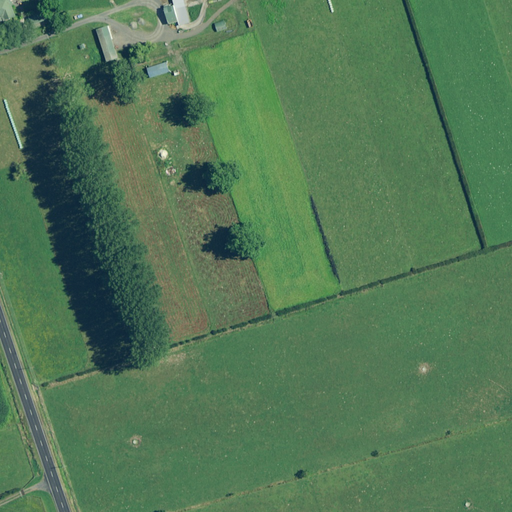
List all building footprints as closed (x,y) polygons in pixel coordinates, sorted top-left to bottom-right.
[(0,20),(1,20),(2,22),(17,17),(10,0),(2,0),(0,1),(0,20)] [(173,0),(175,5),(165,7),(169,25),(179,23),(180,26),(192,23),(185,0),(173,0)] [(47,20),(44,11),(29,17),(32,26),(47,20)] [(229,29),(227,21),(216,24),(219,32),(229,29)] [(119,59),(109,26),(98,30),(108,62),(119,59)] [(171,72),(168,62),(148,68),(151,79),(171,72)]
